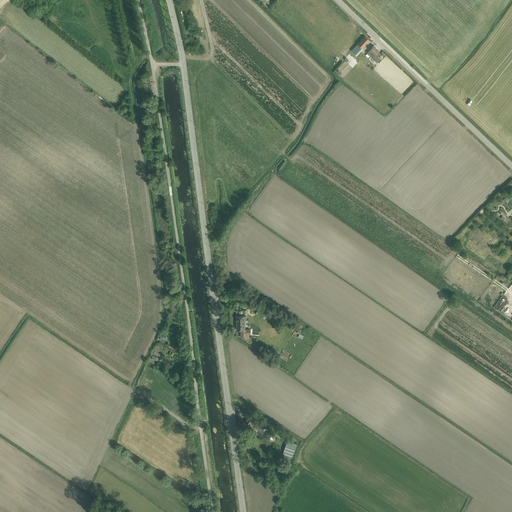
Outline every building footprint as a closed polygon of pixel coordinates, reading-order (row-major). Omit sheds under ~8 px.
[(365,36),(351,52),(356,56),(370,40),(365,36)] [(374,46),(367,53),(377,62),(380,59),(377,57),(381,54),(379,52),(379,51),(374,46)] [(245,316),(236,316),(237,330),(241,330),(241,338),(243,338),(243,340),(246,340),(246,339),(248,339),(248,334),(251,334),(251,330),(251,329),(247,329),(247,330),(246,330),(245,320),(246,320),(246,316),(245,316)] [(250,420),(247,425),(254,430),(255,428),(262,432),(264,430),(250,420)] [(269,433),(266,437),(272,441),(274,437),(275,436),(269,433)] [(288,451),(285,454),(288,456),(287,460),(291,461),(293,455),(288,451)]
